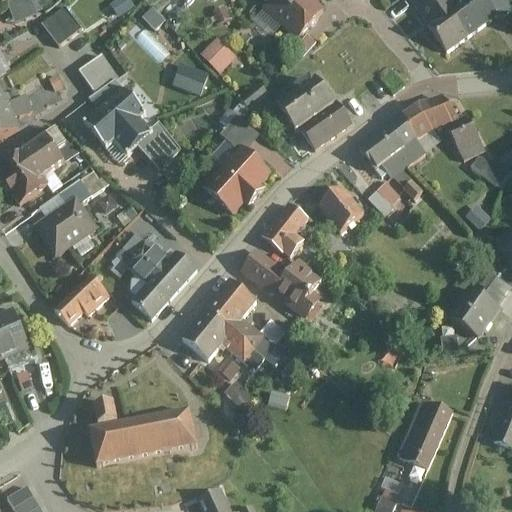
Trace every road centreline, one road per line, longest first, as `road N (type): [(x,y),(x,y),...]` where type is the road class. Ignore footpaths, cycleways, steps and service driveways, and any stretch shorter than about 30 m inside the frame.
road 1 (residential): [(434,90),(296,185),(165,330),(87,379)]
road 2 (residential): [(511,335),(463,454),(451,511)]
road 3 (residential): [(0,253),(87,379)]
road 4 (residential): [(434,90),(373,16),(340,0)]
